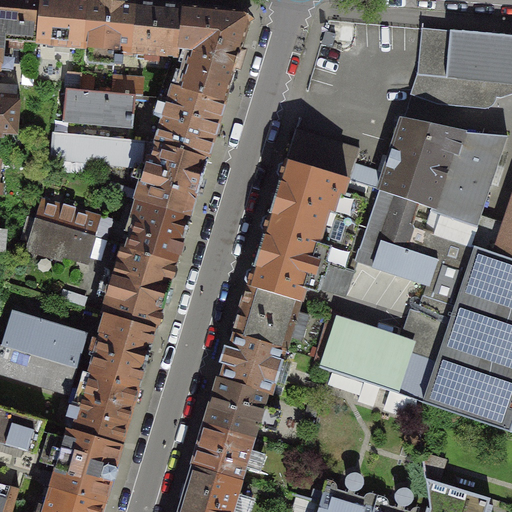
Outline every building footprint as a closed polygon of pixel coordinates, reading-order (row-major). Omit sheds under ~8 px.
[(0,42),(39,45),(42,0),(0,0),(0,73),(2,73),(3,50),(0,49),(0,42)] [(42,0),(39,45),(85,50),(90,0),(42,0)] [(90,0),(85,50),(132,54),(137,4),(95,0),(90,0)] [(180,50),(184,8),(181,8),(137,4),(132,54),(180,58),(180,50)] [(184,8),(180,50),(192,52),(181,90),(227,103),(254,14),(197,9),(184,8)] [(419,77),(413,95),(440,105),(459,106),(466,34),(423,29),(419,77)] [(502,99),(506,99),(511,96),(511,38),(466,34),(459,106),(484,108),(500,102),(502,99)] [(68,73),(67,92),(82,93),(83,74),(68,73)] [(129,97),(130,80),(117,78),(115,96),(129,97)] [(129,97),(137,98),(143,98),(145,81),(130,80),(129,97)] [(157,146),(209,160),(227,103),(181,90),(175,89),(157,146)] [(82,93),(67,92),(64,122),(134,128),(137,98),(129,97),(115,96),(82,93)] [(19,99),(0,97),(0,138),(4,139),(5,120),(18,121),(19,99)] [(385,177),(381,190),(398,196),(422,204),(413,231),(426,233),(428,230),(473,247),(509,138),(433,133),(432,130),(404,122),(385,177)] [(297,130),(288,160),(352,180),(361,149),(359,149),(359,151),(298,132),(298,130),(297,130)] [(77,163),(79,138),(54,136),(51,161),(77,163)] [(147,170),(157,146),(79,138),(77,163),(147,170)] [(139,202),(192,218),(209,160),(157,146),(147,170),(135,203),(139,202)] [(287,161),(270,220),(352,245),(366,201),(344,194),(349,180),(287,161)] [(354,182),(381,190),(385,177),(357,168),(354,182)] [(398,196),(381,190),(357,262),(358,262),(373,267),(398,196)] [(422,204),(398,196),(373,267),(382,270),(431,285),(427,295),(460,306),(480,249),(473,247),(428,230),(426,233),(413,231),(422,204)] [(38,222),(96,239),(102,220),(44,202),(38,222)] [(124,248),(178,264),(192,218),(139,202),(134,217),(138,219),(130,247),(125,246),(124,248)] [(511,212),(498,255),(511,260),(511,212)] [(252,278),(249,287),(302,303),(305,293),(307,286),(347,296),(354,274),(344,271),(352,245),(270,220),(252,278)] [(96,239),(38,222),(31,245),(89,264),(96,239)] [(107,315),(158,330),(178,264),(124,248),(104,314),(107,315)] [(511,260),(498,255),(480,249),(460,306),(434,380),(426,403),(511,433),(511,431),(511,410),(508,409),(511,398),(511,260)] [(373,267),(358,262),(354,274),(347,296),(371,302),(382,270),(373,267)] [(249,287),(235,333),(288,350),(302,303),(249,287)] [(4,346),(78,369),(88,337),(13,315),(4,346)] [(92,373),(141,388),(158,330),(107,315),(101,333),(103,334),(92,373)] [(410,354),(337,329),(324,369),(426,403),(434,380),(405,370),(410,354)] [(225,365),(221,380),(269,395),(274,397),(282,371),(288,350),(235,333),(231,348),(226,346),(223,355),(221,364),(225,365)] [(0,359),(0,374),(70,396),(78,369),(4,346),(0,359)] [(75,431),(123,445),(141,388),(92,373),(81,409),(72,406),(69,416),(78,419),(75,431)] [(221,380),(207,423),(256,438),(269,395),(221,380)] [(0,442),(37,453),(47,421),(0,407),(0,442)] [(207,423),(194,467),(243,481),(256,438),(207,423)] [(53,486),(106,503),(123,445),(75,431),(70,429),(64,449),(53,446),(48,464),(58,467),(55,476),(47,473),(44,483),(53,486)] [(194,467),(180,511),(233,511),(243,481),(194,467)] [(428,478),(431,511),(434,511),(486,511),(491,497),(428,478)] [(0,511),(14,511),(21,490),(0,484),(0,511)] [(44,511),(102,511),(106,503),(53,486),(44,511)] [(317,511),(377,511),(378,509),(353,501),(324,492),(317,511)]
